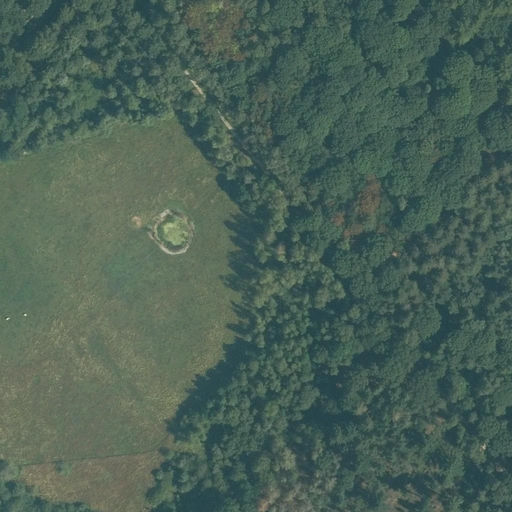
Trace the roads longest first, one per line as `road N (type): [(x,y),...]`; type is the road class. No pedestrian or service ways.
road 1 (track): [(511,471),(128,0)]
road 2 (track): [(219,511),(396,326)]
road 3 (track): [(366,289),(511,137)]
road 4 (track): [(89,0),(0,99)]
